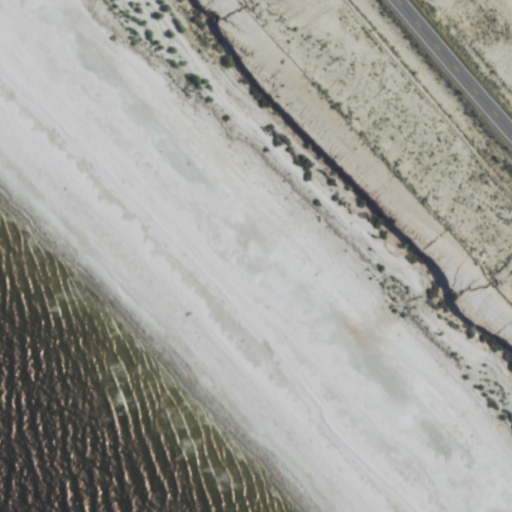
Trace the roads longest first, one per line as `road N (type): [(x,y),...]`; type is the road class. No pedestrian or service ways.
road 1 (residential): [(135,141),(336,0)]
road 2 (secondary): [(400,0),(511,132)]
